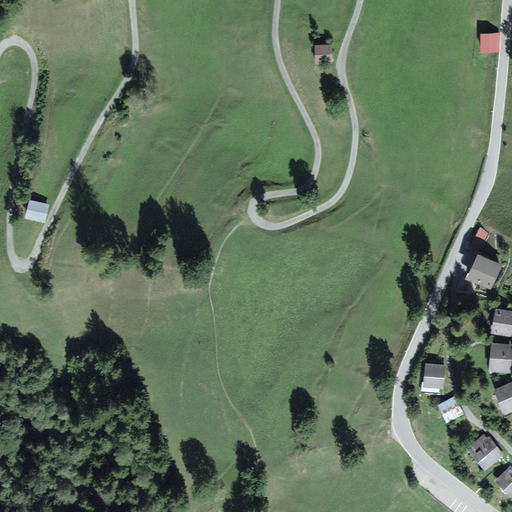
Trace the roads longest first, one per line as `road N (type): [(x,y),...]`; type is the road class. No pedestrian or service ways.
road 1 (tertiary): [(508,0),(489,176),(407,361),(399,398),(412,446),(488,511)]
road 2 (track): [(131,0),(129,78),(100,119),(29,263),(12,259),(6,218),(33,97),(33,58),(19,42),(5,44),(0,55)]
road 3 (track): [(360,0),(340,63),(355,125),(344,188),(332,203),(287,225),(255,218)]
road 4 (track): [(255,218),(255,203),(303,189),(317,164),(317,140),(276,51),(278,0)]
